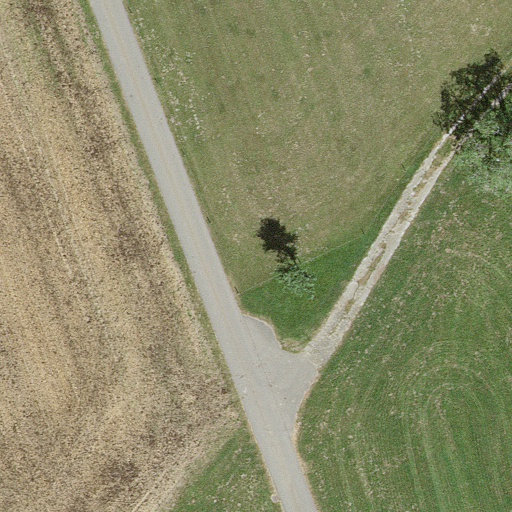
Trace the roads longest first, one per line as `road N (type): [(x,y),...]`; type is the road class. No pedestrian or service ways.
road 1 (residential): [(99,0),(305,511)]
road 2 (track): [(511,75),(460,127),(271,422)]
